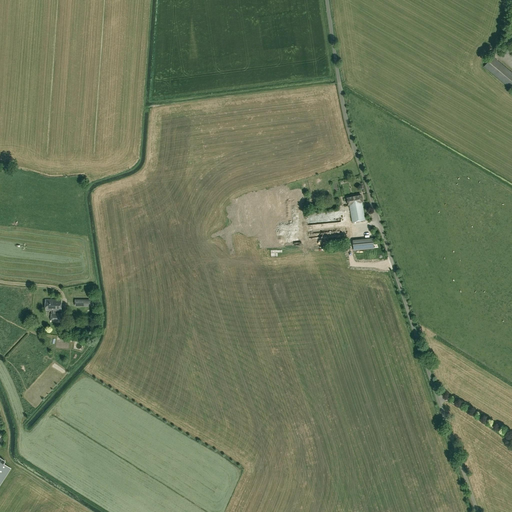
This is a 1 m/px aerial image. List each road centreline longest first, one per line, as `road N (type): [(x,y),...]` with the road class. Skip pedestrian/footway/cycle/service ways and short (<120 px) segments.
road 1 (unclassified): [(435,391),(341,90),(328,0)]
road 2 (unclassified): [(477,511),(435,391)]
